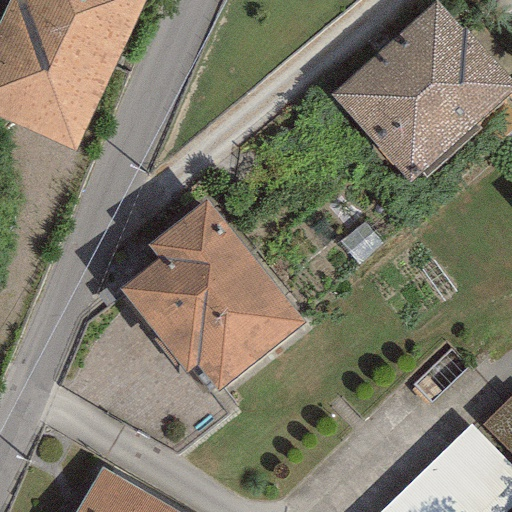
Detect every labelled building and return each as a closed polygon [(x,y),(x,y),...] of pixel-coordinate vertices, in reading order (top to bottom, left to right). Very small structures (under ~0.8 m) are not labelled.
[(0,116),(72,152),(147,0),(19,0),(0,39),(0,116)] [(437,13),(339,101),(413,183),(511,95),(437,13)] [(152,269),(119,295),(207,406),(299,333),(202,210),(146,254),(152,269)] [(511,444),(511,393),(487,423),(511,444)] [(511,479),(464,430),(377,511),(506,511),(511,507),(511,479)] [(150,511),(95,481),(78,511),(150,511)]
